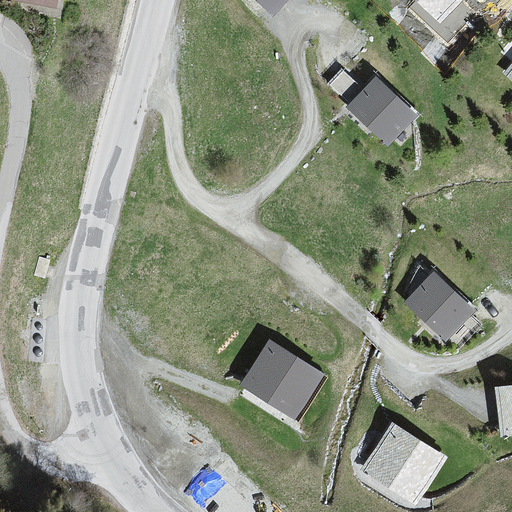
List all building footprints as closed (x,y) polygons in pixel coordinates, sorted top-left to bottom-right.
[(47,0),(4,0),(4,4),(45,12),(47,0)] [(463,0),(405,0),(436,28),(463,0)] [(354,55),(330,81),(349,99),(373,74),(354,55)] [(511,61),(499,78),(511,88),(511,61)] [(413,117),(371,80),(344,110),(386,147),(413,117)] [(469,311),(430,272),(402,301),(441,339),(469,311)] [(318,376),(262,342),(235,388),(290,421),(318,376)] [(511,385),(491,388),(498,439),(511,437),(511,385)] [(446,459),(386,425),(358,475),(418,509),(446,459)]
